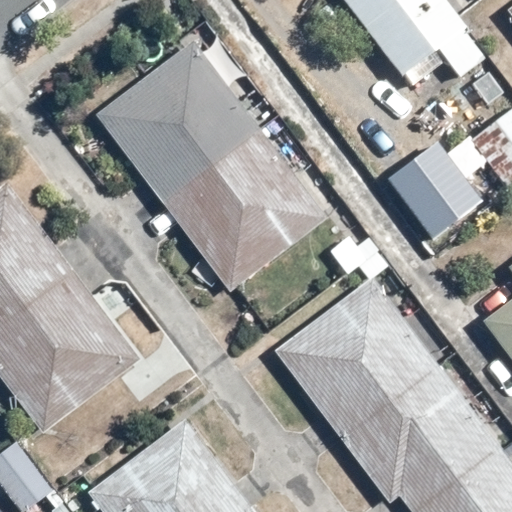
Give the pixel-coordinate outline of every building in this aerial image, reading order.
[(495,97),(473,67),(488,56),(447,0),(348,0),(405,78),(441,52),(459,77),(443,89),(465,119),(495,97)] [(511,0),(500,10),(511,24),(511,0)] [(227,89),(248,73),(221,39),(200,55),(190,42),(95,117),(234,292),(329,217),(227,89)] [(511,179),(511,103),(468,135),(504,185),(511,179)] [(0,187),(0,374),(44,433),(129,370),(144,391),(176,367),(131,307),(112,321),(72,267),(80,260),(66,242),(58,248),(8,181),(0,187)] [(347,232),(326,248),(345,274),(379,248),(366,232),(354,241),(347,232)] [(511,511),(511,461),(373,280),(392,265),(379,248),(357,265),(366,277),(273,348),(391,502),(400,496),(412,511),(511,511)] [(511,265),(511,267),(511,269),(511,302),(486,322),(511,356),(511,265)] [(255,511),(184,418),(87,491),(103,511),(255,511)] [(46,488),(9,438),(0,445),(0,487),(17,510),(46,488)]
